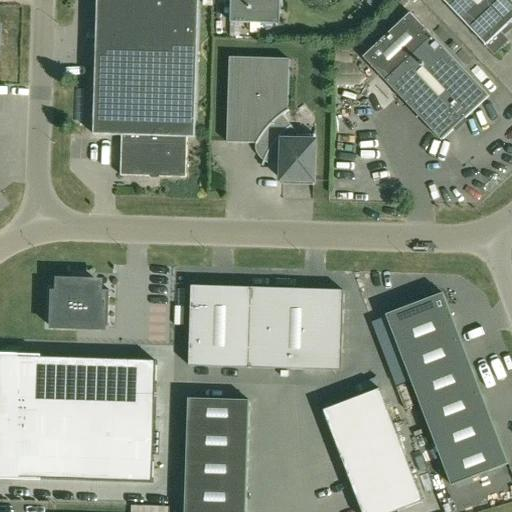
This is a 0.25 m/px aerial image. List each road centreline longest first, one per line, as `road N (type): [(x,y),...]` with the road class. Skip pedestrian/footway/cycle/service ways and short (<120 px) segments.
road 1 (unclassified): [(42,226),(416,237)]
road 2 (unclassified): [(44,0),(42,226)]
